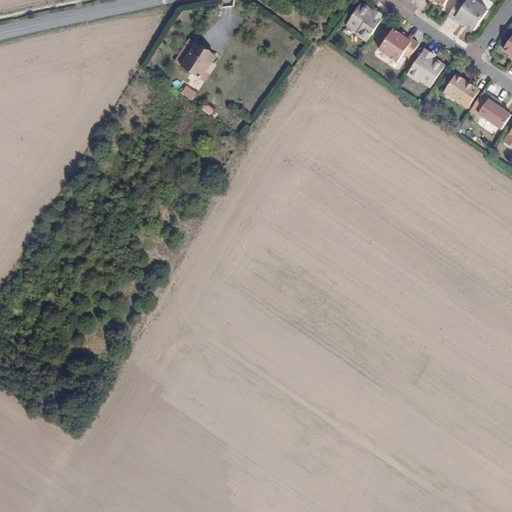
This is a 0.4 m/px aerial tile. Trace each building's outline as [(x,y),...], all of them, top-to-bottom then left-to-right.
[(475,0),(467,0),(464,6),(458,2),(448,16),(452,19),(462,25),(463,23),(467,25),(474,30),(488,9),(475,0)] [(357,33),(355,35),(366,43),(384,16),(377,12),(375,16),(371,13),(372,11),(362,4),(346,26),(357,33)] [(406,30),(403,27),(399,33),(398,34),(402,36),(403,34),(406,30)] [(409,58),(418,44),(403,34),(402,36),(398,34),(399,33),(393,28),(378,50),(396,63),(403,54),(409,58)] [(213,55),(194,43),(179,65),(199,78),(213,55)] [(432,54),(426,49),(408,75),(419,83),(421,80),(431,88),(445,67),(434,59),(433,61),(430,58),(432,54)] [(478,94),(468,87),(471,85),(458,75),(445,93),(467,109),(478,94)] [(186,85),(181,93),(191,100),(197,92),(186,85)] [(478,94),(480,91),(471,85),(468,87),(478,94)] [(491,98),(489,101),(482,97),(472,111),(502,131),(511,117),(506,113),(499,108),(502,105),(491,98)] [(206,104),(202,109),(213,118),(217,113),(206,104)] [(179,122),(187,128),(193,119),(184,113),(179,122)]
